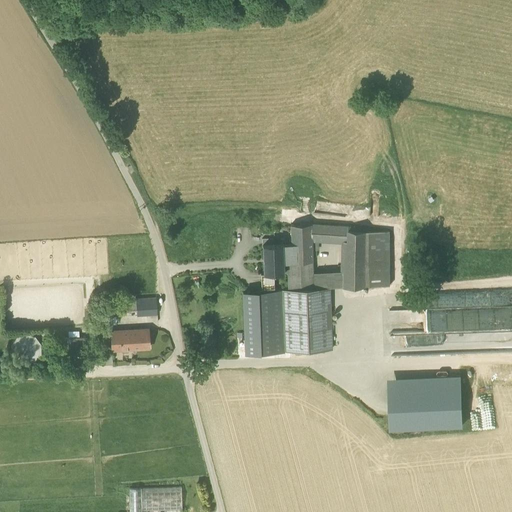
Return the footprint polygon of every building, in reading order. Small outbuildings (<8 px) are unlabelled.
[(311,250),(311,240),(311,224),(290,225),(291,243),(281,243),(282,262),(312,261),(312,256),(316,256),(316,250),(311,250)] [(311,240),(344,243),(344,241),(347,241),(349,230),(349,227),(311,224),(311,240)] [(369,231),(349,230),(347,241),(344,241),(344,243),(343,271),(342,287),(369,286),(369,231)] [(369,231),(369,286),(390,285),(389,231),(369,231)] [(263,273),(273,273),(283,273),(283,271),(282,262),(281,243),(274,244),(262,244),(262,245),(263,272),(263,273)] [(312,272),(312,261),(282,262),(283,271),(287,271),(288,289),(313,288),(312,276),(312,272)] [(333,279),(334,287),(342,287),(343,271),(312,272),(312,276),(319,276),(320,276),(327,276),(327,280),(333,279)] [(273,273),(263,273),(260,273),(261,288),(274,288),(273,273)] [(312,276),(313,288),(318,288),(327,288),(327,280),(327,276),(320,276),(319,276),(312,276)] [(327,288),(318,288),(320,349),(331,349),(329,287),(327,288)] [(285,350),(320,349),(318,288),(313,288),(288,289),(282,290),(282,291),(285,350)] [(282,291),(243,292),(245,352),(285,350),(282,291)] [(136,312),(137,315),(157,314),(156,298),(136,299),(136,312)] [(115,314),(136,312),(136,299),(114,300),(115,314)] [(425,308),(390,309),(391,332),(425,331),(425,308)] [(111,330),(112,349),(148,347),(147,329),(111,330)] [(54,338),(55,356),(86,355),(85,337),(54,338)] [(101,353),(101,363),(112,363),(113,353),(101,353)] [(388,378),(388,387),(461,385),(460,375),(388,378)] [(390,427),(462,425),(461,385),(388,387),(390,427)] [(140,487),(141,511),(182,510),(181,486),(140,487)] [(129,487),(129,511),(140,511),(141,511),(140,487),(129,487)]
